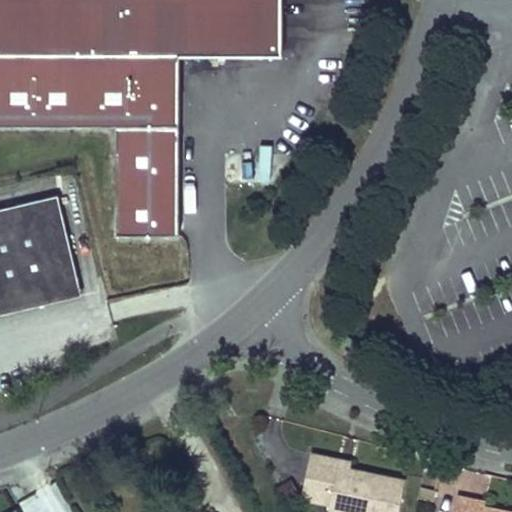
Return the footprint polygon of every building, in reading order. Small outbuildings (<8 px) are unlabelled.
[(0,0),(0,127),(115,128),(114,235),(178,235),(179,56),(283,56),(282,0),(0,0)] [(258,144),(259,178),(271,178),(269,143),(258,144)] [(0,314),(67,298),(64,284),(78,280),(58,195),(0,209),(0,314)] [(78,280),(64,284),(67,298),(82,295),(78,280)] [(364,342),(347,333),(341,344),(359,353),(364,342)] [(341,460),(310,455),(302,500),(331,506),(329,511),(399,511),(406,480),(350,469),(339,467),(341,460)] [(341,460),(339,467),(350,469),(351,462),(341,460)] [(505,511),(484,508),(473,505),(474,500),(457,496),(453,511),(505,511)]
